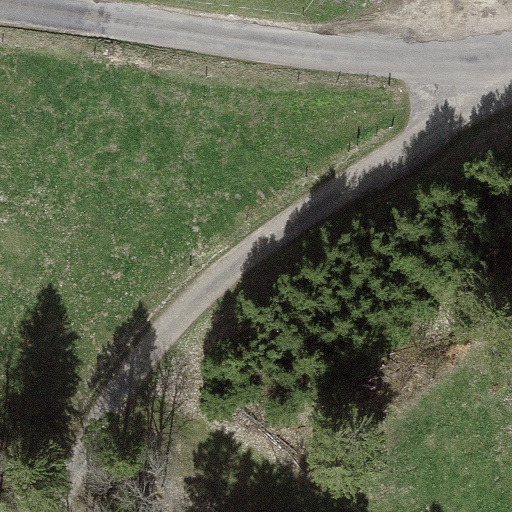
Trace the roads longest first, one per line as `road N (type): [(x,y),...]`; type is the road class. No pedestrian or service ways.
road 1 (unclassified): [(511,70),(243,261),(118,386),(43,511)]
road 2 (tertiary): [(511,68),(0,3)]
